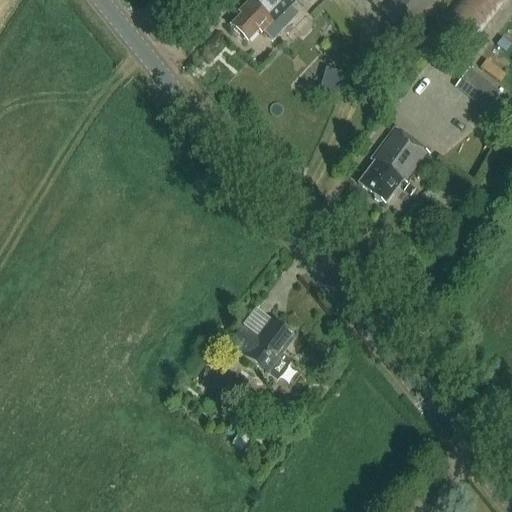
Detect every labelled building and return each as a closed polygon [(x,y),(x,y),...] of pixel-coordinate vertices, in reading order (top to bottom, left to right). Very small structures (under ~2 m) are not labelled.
[(297,18),(289,10),(291,8),(298,0),(247,0),(250,2),(237,16),(240,18),(229,30),(246,47),(257,35),(260,37),(263,34),(274,23),(283,32),(297,18)] [(365,0),(408,41),(447,0),(365,0)] [(472,46),(506,0),(460,0),(443,23),(472,46)] [(337,95),(344,73),(326,68),(319,90),(337,95)] [(469,70),(454,90),(486,114),(501,95),(469,70)] [(431,158),(398,133),(373,165),(377,167),(361,188),(374,198),(373,198),(387,209),(405,186),(409,188),(409,187),(431,158)] [(415,192),(409,187),(409,188),(404,194),(410,199),(415,192)] [(243,330),(228,349),(245,361),(244,362),(266,378),(267,376),(274,381),(288,363),(281,358),(294,341),(271,324),(258,341),(243,330)] [(202,389),(216,391),(219,373),(205,370),(202,389)]
